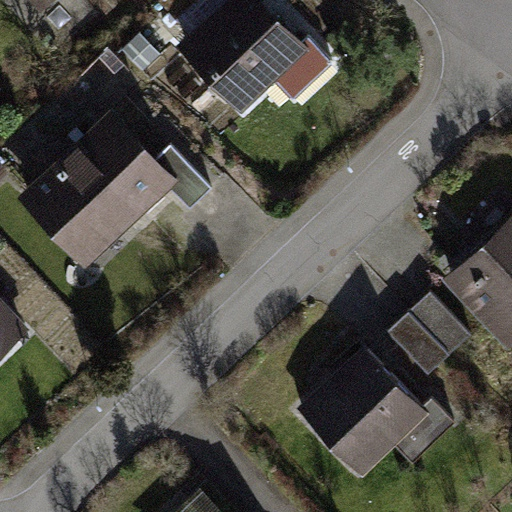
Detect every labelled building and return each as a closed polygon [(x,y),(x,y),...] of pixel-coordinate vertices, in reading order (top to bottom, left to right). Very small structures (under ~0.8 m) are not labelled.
[(200,0),(158,0),(179,21),(200,0)] [(257,0),(230,0),(186,42),(242,101),(281,65),(302,87),(332,58),(308,33),(298,43),(257,0)] [(30,190),(90,252),(166,180),(190,205),(212,185),(171,142),(149,162),(106,117),(30,190)] [(511,220),(455,274),(503,325),(511,316),(511,220)] [(450,351),(471,331),(430,287),(408,307),(450,351)] [(428,371),(450,351),(408,307),(387,328),(428,371)] [(0,329),(11,319),(0,308),(0,329)] [(358,466),(423,404),(368,346),(303,408),(358,466)] [(208,511),(194,497),(179,511),(208,511)]
